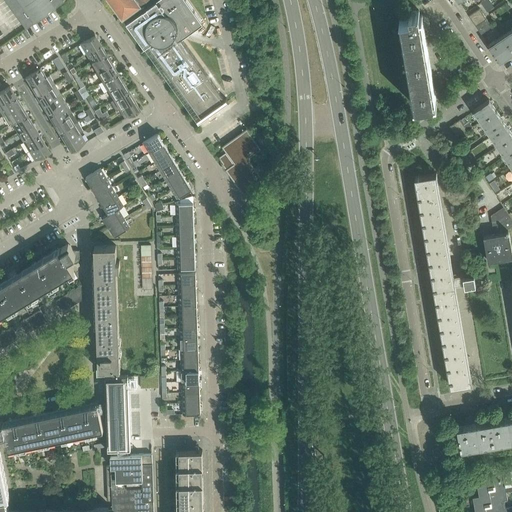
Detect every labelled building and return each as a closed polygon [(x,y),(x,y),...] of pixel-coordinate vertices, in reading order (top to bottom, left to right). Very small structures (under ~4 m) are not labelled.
[(61,0),(5,0),(25,28),(63,1),(61,0)] [(111,0),(123,16),(140,4),(137,0),(111,0)] [(201,116),(197,119),(199,121),(228,100),(227,98),(225,99),(182,38),(185,36),(189,38),(190,33),(190,32),(203,23),(186,0),(156,0),(127,21),(145,46),(149,43),(152,47),(151,52),(156,53),(157,54),(157,55),(201,116)] [(489,0),(488,0),(482,4),(487,11),(494,7),(489,0)] [(479,8),(469,15),(476,25),(486,18),(479,8)] [(422,15),(423,15),(422,14),(420,15),(419,10),(411,11),(409,11),(410,16),(407,17),(406,15),(403,15),(403,18),(399,18),(400,19),(414,104),(414,105),(437,101),(437,100),(436,100),(424,29),(424,26),(427,24),(422,15)] [(486,18),(476,25),(481,33),(492,26),(486,18)] [(511,28),(489,44),(487,46),(494,57),(496,55),(500,61),(511,53),(511,28)] [(100,44),(94,34),(79,43),(85,53),(100,44)] [(100,44),(85,53),(91,62),(106,53),(100,44)] [(106,53),(91,62),(97,71),(111,62),(106,53)] [(58,57),(53,60),(58,69),(64,66),(58,57)] [(111,62),(97,71),(102,81),(117,72),(111,62)] [(40,67),(25,76),(31,86),(46,77),(40,67)] [(117,72),(102,81),(108,90),(123,81),(117,72)] [(46,77),(31,86),(36,95),(55,84),(49,75),(46,77)] [(123,81),(108,90),(113,99),(128,90),(123,81)] [(55,84),(36,95),(42,105),(60,93),(55,84)] [(10,86),(0,91),(0,104),(15,95),(10,86)] [(128,90),(113,99),(110,101),(116,110),(119,108),(134,99),(128,90)] [(60,93),(42,105),(48,114),(66,103),(60,93)] [(15,95),(0,104),(0,111),(3,116),(6,114),(21,105),(15,95)] [(134,99),(119,108),(125,118),(140,109),(134,99)] [(489,99),(474,110),(488,131),(491,135),(511,166),(511,132),(509,128),(501,117),(492,103),(490,100),(489,99)] [(66,103),(48,114),(53,123),(71,112),(66,103)] [(21,105),(6,114),(3,116),(8,125),(12,123),(27,114),(21,105)] [(71,112),(53,123),(59,132),(77,121),(71,112)] [(27,114),(12,123),(17,132),(32,123),(27,114)] [(460,119),(455,122),(462,133),(467,129),(460,119)] [(77,121),(59,132),(64,141),(79,132),(83,130),(77,121)] [(455,122),(449,126),(457,137),(462,133),(455,122)] [(32,123),(17,132),(23,141),(38,132),(32,123)] [(222,146),(226,152),(219,157),(223,163),(222,164),(224,166),(225,165),(227,168),(226,169),(244,194),(264,179),(250,161),(251,156),(262,149),(247,128),(222,146)] [(38,132),(23,141),(29,151),(43,142),(38,132)] [(79,132),(64,141),(70,151),(85,142),(79,132)] [(158,133),(143,142),(149,152),(164,143),(158,133)] [(34,160),(49,151),(43,142),(29,151),(34,160)] [(164,143),(149,152),(155,161),(169,152),(164,143)] [(169,152),(155,161),(160,170),(175,161),(169,152)] [(175,161),(160,170),(166,179),(181,170),(175,161)] [(101,168),(86,177),(92,186),(107,177),(101,168)] [(181,170),(166,179),(171,189),(186,180),(181,170)] [(416,183),(449,378),(451,385),(472,382),(473,390),(476,389),(474,376),(471,377),(471,375),(455,281),(454,279),(437,179),(436,172),(415,176),(416,183)] [(491,173),(486,176),(489,181),(494,177),(491,173)] [(107,177),(92,186),(97,196),(112,187),(107,177)] [(186,180),(171,189),(177,198),(192,189),(186,180)] [(112,187),(97,196),(103,205),(118,196),(112,187)] [(119,208),(124,205),(118,196),(103,205),(108,214),(109,214),(118,208),(119,208)] [(193,203),(176,203),(176,214),(194,214),(193,203)] [(511,218),(504,206),(491,215),(494,234),(484,236),(488,261),(511,256),(511,249),(509,231),(508,228),(509,228),(511,225),(511,218)] [(108,214),(103,217),(109,226),(124,217),(119,208),(118,208),(109,214),(108,214)] [(194,214),(176,214),(177,225),(194,225),(194,214)] [(124,217),(109,226),(115,236),(130,227),(124,217)] [(194,225),(177,225),(177,236),(195,235),(194,225)] [(195,235),(177,236),(177,247),(195,246),(195,235)] [(69,242),(0,284),(0,315),(74,270),(71,265),(78,261),(79,260),(80,258),(80,250),(74,252),(69,242)] [(0,511),(154,511),(152,453),(126,454),(125,449),(125,448),(130,448),(128,375),(120,375),(120,369),(117,269),(120,269),(120,260),(117,260),(116,245),(94,246),(99,369),(97,369),(97,377),(105,376),(108,449),(111,449),(111,455),(111,465),(106,466),(107,500),(112,501),(112,509),(108,509),(108,508),(9,511),(7,497),(10,497),(0,451),(0,437),(6,436),(9,448),(104,428),(98,402),(6,421),(2,416),(0,416),(0,511)] [(195,246),(177,247),(178,258),(195,257),(195,246)] [(195,257),(178,258),(178,269),(196,268),(195,257)] [(196,272),(178,273),(179,284),(196,283),(196,272)] [(464,280),(465,284),(476,282),(474,272),(463,274),(464,277),(464,280)] [(196,283),(179,284),(179,295),(196,294),(196,283)] [(82,284),(72,290),(79,301),(83,299),(82,284)] [(72,290),(62,297),(69,308),(79,301),(72,290)] [(196,294),(179,295),(179,306),(197,305),(196,294)] [(62,297),(56,300),(63,311),(69,308),(62,297)] [(197,305),(179,306),(180,316),(197,316),(197,305)] [(41,309),(31,316),(37,327),(47,321),(41,309)] [(31,316),(21,322),(27,333),(37,327),(31,316)] [(197,316),(180,316),(180,327),(198,327),(197,316)] [(12,327),(1,334),(7,345),(19,338),(12,327)] [(198,327),(180,327),(181,338),(198,337),(198,327)] [(198,337),(181,338),(181,349),(198,348),(198,337)] [(198,348),(181,349),(181,360),(199,359),(198,348)] [(199,359),(181,360),(182,370),(199,370),(199,359)] [(199,370),(182,370),(182,381),(199,381),(199,370)] [(141,375),(141,387),(159,387),(159,374),(141,375)] [(199,381),(182,381),(182,392),(200,391),(199,381)] [(200,391),(182,392),(183,403),(200,402),(200,391)] [(200,402),(183,403),(183,414),(201,413),(200,402)] [(511,417),(498,420),(496,420),(495,420),(490,421),(494,442),(501,441),(502,441),(501,439),(511,437),(511,417)] [(469,447),(470,447),(469,444),(486,442),(486,444),(487,444),(487,443),(494,442),(490,421),(485,421),(485,422),(483,422),(463,426),(463,425),(457,426),(461,448),(462,448),(469,446),(469,447)] [(204,511),(202,450),(177,450),(177,457),(177,511),(204,511)] [(511,511),(511,506),(505,507),(504,500),(508,499),(506,491),(508,491),(511,490),(511,468),(494,471),(495,477),(476,479),(479,495),(473,496),(475,511),(511,511)]
